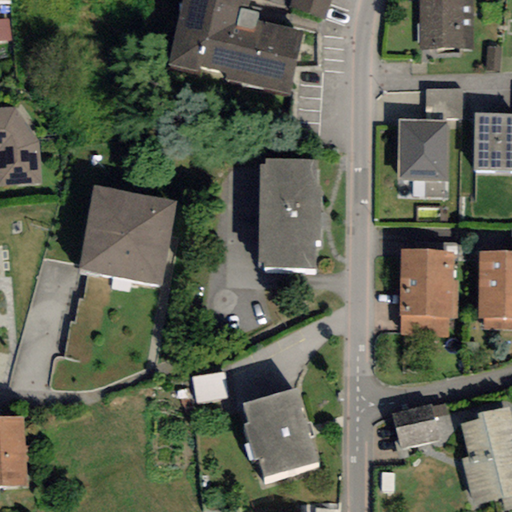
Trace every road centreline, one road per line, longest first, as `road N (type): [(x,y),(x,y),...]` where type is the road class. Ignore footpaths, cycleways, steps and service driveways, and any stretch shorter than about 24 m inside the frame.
road 1 (residential): [(359,408),(357,209),(368,0)]
road 2 (residential): [(359,408),(511,375)]
